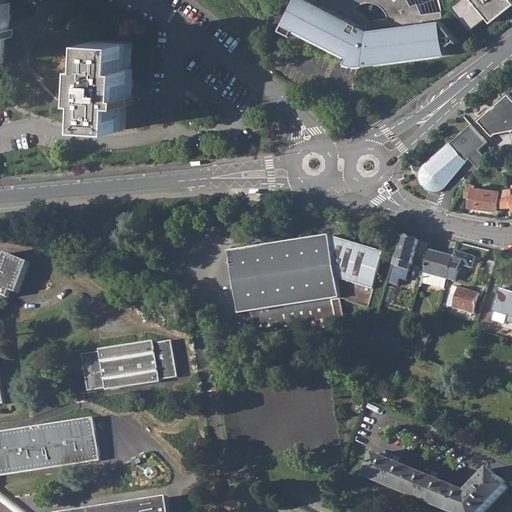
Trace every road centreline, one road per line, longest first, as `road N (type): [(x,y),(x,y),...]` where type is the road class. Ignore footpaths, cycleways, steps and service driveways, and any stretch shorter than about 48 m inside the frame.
road 1 (tertiary): [(0,195),(296,171)]
road 2 (residential): [(308,145),(301,123),(271,90),(140,0)]
road 3 (tertiary): [(381,151),(511,44)]
road 4 (residential): [(377,182),(423,214),(511,234)]
